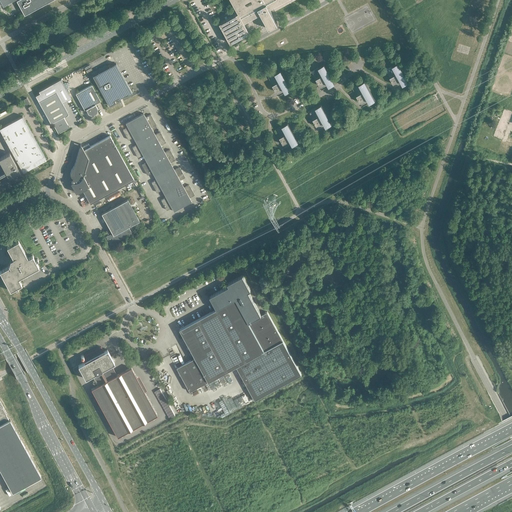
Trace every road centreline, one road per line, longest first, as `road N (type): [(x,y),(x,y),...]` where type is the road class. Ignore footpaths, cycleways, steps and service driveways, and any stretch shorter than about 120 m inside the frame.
road 1 (secondary): [(105,505),(0,313)]
road 2 (track): [(393,388),(299,214)]
road 3 (secondary): [(0,339),(91,507)]
road 4 (residential): [(359,64),(333,90),(269,116),(228,56)]
road 5 (motorway): [(511,430),(362,511)]
road 6 (residential): [(50,187),(81,212),(133,315)]
road 7 (motorway): [(511,448),(393,511)]
